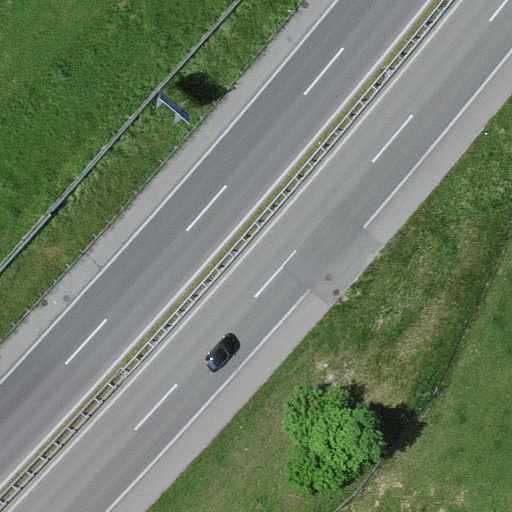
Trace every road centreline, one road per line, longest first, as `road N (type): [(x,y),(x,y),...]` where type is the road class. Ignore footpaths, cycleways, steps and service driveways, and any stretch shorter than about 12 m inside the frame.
road 1 (motorway): [(57,511),(268,282),(507,0)]
road 2 (motorway): [(383,0),(0,434)]
